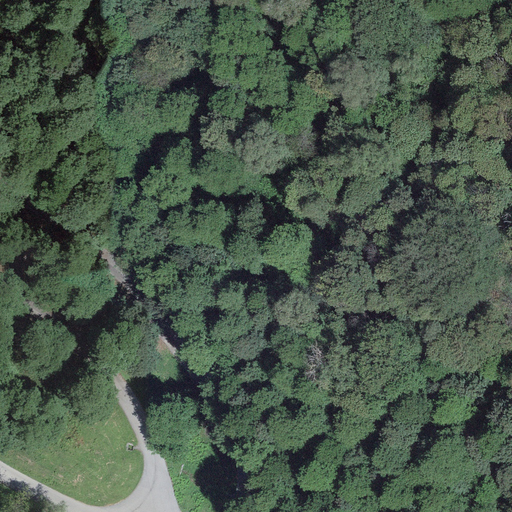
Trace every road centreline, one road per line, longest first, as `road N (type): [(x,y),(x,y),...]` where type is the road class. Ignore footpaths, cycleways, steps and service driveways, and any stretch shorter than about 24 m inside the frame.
road 1 (track): [(243,511),(248,463),(202,353),(131,285),(54,235),(0,169)]
road 2 (track): [(0,294),(65,333),(128,401),(155,472),(157,511)]
